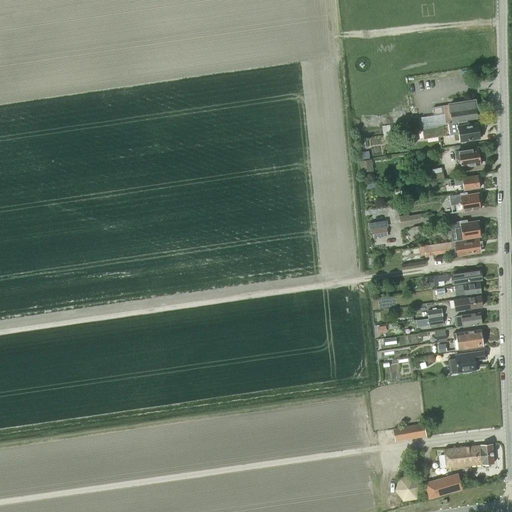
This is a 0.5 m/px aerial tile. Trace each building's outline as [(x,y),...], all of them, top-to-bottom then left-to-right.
[(448,125),(422,129),(424,139),(453,134),(454,140),(460,140),(480,137),(480,135),(481,134),(481,131),(479,130),(478,123),(470,124),(469,118),(477,117),(475,100),(449,104),(443,105),(433,107),(434,116),(444,114),(446,122),(448,121),(448,125)] [(459,150),(457,150),(458,158),(460,157),(461,166),(475,163),(477,164),(480,164),(482,161),(481,158),(480,157),(479,147),(459,150)] [(455,178),(455,179),(456,185),(463,184),(464,190),(480,188),(478,175),(455,178)] [(461,203),(462,211),(480,208),(480,207),(481,207),(481,201),(479,201),(478,193),(466,195),(466,193),(450,195),(451,205),(461,203)] [(420,218),(420,214),(398,218),(399,222),(420,218)] [(456,240),(462,239),(480,236),(480,234),(482,234),(481,229),(479,229),(478,221),(467,222),(466,220),(459,221),(459,222),(454,222),(455,228),(454,228),(456,240)] [(373,238),(388,235),(386,228),(371,230),(373,238)] [(461,240),(432,245),(434,254),(448,251),(456,250),(457,255),(480,252),(478,239),(462,242),(461,240)] [(480,270),(451,274),(452,280),(463,279),(463,282),(482,280),(480,270)] [(436,275),(423,277),(424,287),(438,285),(437,281),(449,280),(448,274),(436,275)] [(454,286),(455,292),(464,291),(464,295),(481,293),(479,282),(454,286)] [(447,296),(445,288),(445,287),(436,289),(437,297),(447,296)] [(458,310),(463,310),(482,307),(481,295),(454,300),(455,308),(458,310)] [(442,316),(441,308),(427,310),(428,318),(442,316)] [(481,324),(480,312),(456,316),(454,318),(455,326),(457,327),(481,324)] [(442,316),(428,318),(429,326),(443,324),(442,316)] [(453,340),(482,336),(481,329),(452,333),(453,340)] [(445,330),(434,331),(436,340),(446,339),(445,330)] [(397,344),(396,336),(384,338),(385,346),(397,344)] [(484,346),(482,336),(453,340),(455,350),(484,346)] [(447,351),(446,344),(438,345),(439,353),(447,351)] [(450,373),(457,372),(457,373),(476,370),(474,360),(485,359),(484,351),(455,355),(455,356),(447,357),(450,373)] [(395,441),(426,436),(424,423),(393,429),(395,441)] [(494,463),(492,444),(444,449),(446,468),(494,463)] [(462,489),(462,488),(457,473),(424,482),(429,499),(462,489)] [(417,499),(421,487),(422,486),(413,475),(399,477),(394,490),(403,501),(417,499)]
